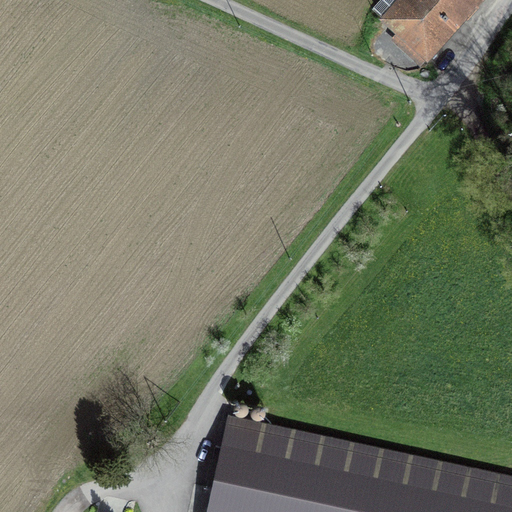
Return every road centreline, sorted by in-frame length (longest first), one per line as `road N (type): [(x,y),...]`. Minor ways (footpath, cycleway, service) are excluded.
road 1 (unclassified): [(434,104),(419,136),(220,386),(192,444),(182,491)]
road 2 (unclassified): [(434,104),(207,0)]
road 3 (unclassified): [(511,0),(434,104)]
road 4 (track): [(511,197),(462,123),(434,104)]
